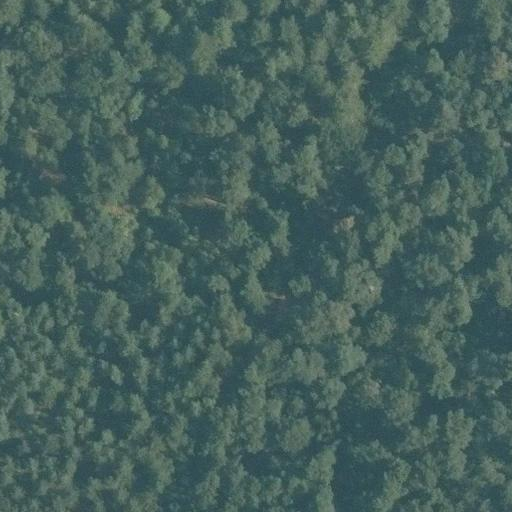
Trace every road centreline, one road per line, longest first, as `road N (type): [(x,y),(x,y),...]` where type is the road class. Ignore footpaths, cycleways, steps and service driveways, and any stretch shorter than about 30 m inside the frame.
road 1 (track): [(169,511),(382,132)]
road 2 (track): [(382,132),(0,46)]
road 3 (track): [(382,132),(511,144)]
